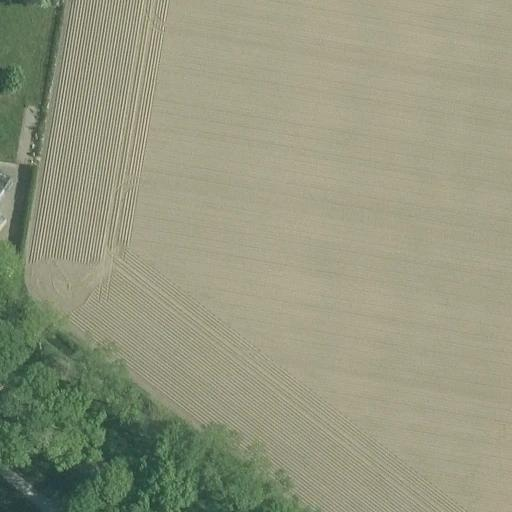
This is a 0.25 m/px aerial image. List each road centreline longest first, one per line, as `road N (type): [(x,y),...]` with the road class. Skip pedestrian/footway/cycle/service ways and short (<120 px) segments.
road 1 (track): [(0,330),(228,511)]
road 2 (tertiary): [(145,511),(0,399)]
